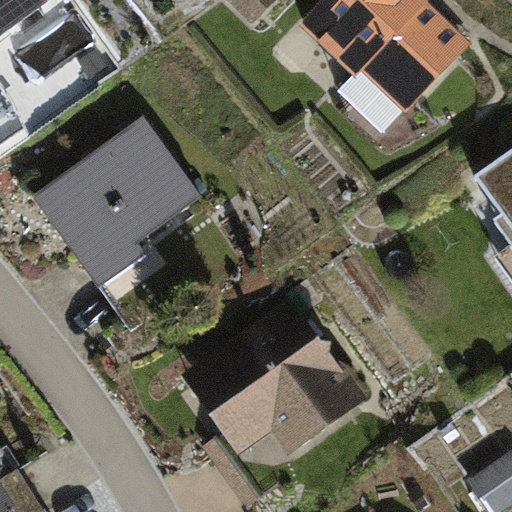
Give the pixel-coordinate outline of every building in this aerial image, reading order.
[(39,0),(0,0),(0,55),(52,17),(39,0)] [(411,0),(340,0),(313,30),(403,112),(462,46),(411,0)] [(144,123),(41,197),(107,287),(210,213),(144,123)] [(511,160),(481,184),(511,226),(511,160)] [(294,309),(192,383),(257,473),(360,399),(294,309)] [(0,511),(42,511),(18,473),(13,476),(0,455),(0,511)]
